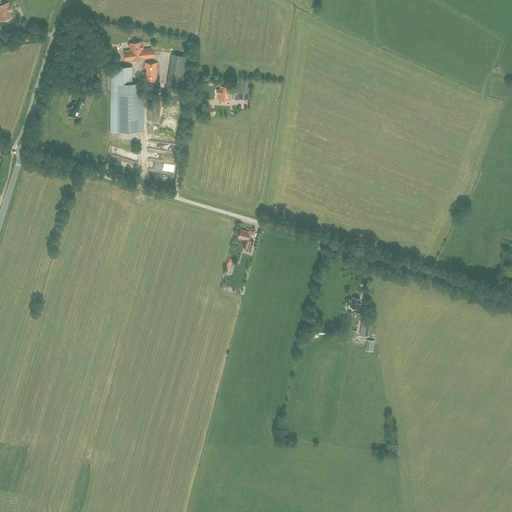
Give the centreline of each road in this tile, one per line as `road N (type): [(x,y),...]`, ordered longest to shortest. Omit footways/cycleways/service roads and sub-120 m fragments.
road 1 (unclassified): [(511,298),(22,152)]
road 2 (secondary): [(22,152),(72,0)]
